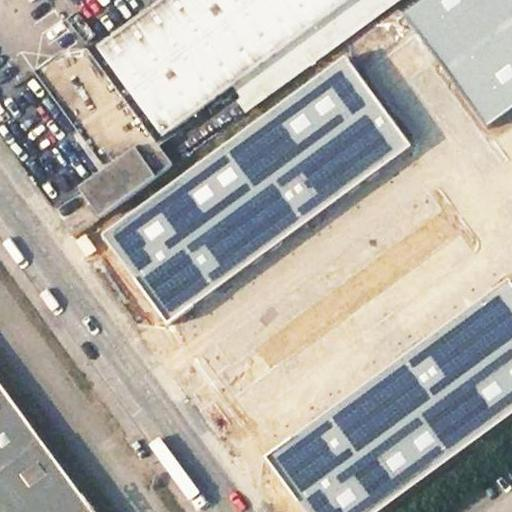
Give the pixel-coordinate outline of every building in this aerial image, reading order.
[(354,0),(166,0),(97,51),(164,141),(354,0)] [(511,0),(465,0),(382,47),(402,82),(439,61),(459,96),(274,199),(293,233),(259,252),(231,202),(277,176),(264,152),(164,208),(192,257),(170,269),(184,293),(197,285),(204,297),(221,288),(242,325),(511,173),(511,0)] [(164,141),(97,51),(90,56),(156,146),(164,141)] [(156,146),(90,56),(69,72),(63,65),(39,83),(108,179),(136,159),(156,146)] [(155,183),(136,159),(108,179),(82,198),(90,209),(64,228),(74,242),(155,183)] [(0,511),(93,511),(0,386),(0,511)]
